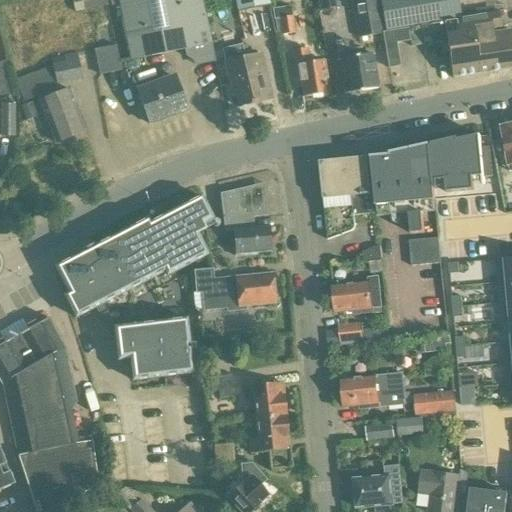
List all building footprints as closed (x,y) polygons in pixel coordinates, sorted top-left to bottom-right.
[(102,0),(78,0),(79,2),(81,13),(104,8),(102,0)] [(117,0),(130,60),(197,47),(198,53),(212,50),(202,0),(117,0)] [(266,0),(235,0),(237,12),(268,6),(266,0)] [(337,0),(316,0),(319,13),(339,9),(337,0)] [(350,0),(357,38),(380,34),(374,0),(350,0)] [(379,0),(384,31),(460,20),(460,18),(457,0),(379,0)] [(291,9),(272,11),(274,22),(279,21),(281,37),(296,35),(293,18),(292,18),(291,9)] [(335,35),(353,34),(352,11),(334,12),(335,35)] [(499,28),(497,13),(460,20),(384,31),(383,32),(388,68),(399,66),(395,44),(409,41),(409,40),(421,38),(421,39),(436,37),(436,41),(441,40),(441,36),(445,35),(451,79),(511,69),(511,55),(508,32),(491,35),(490,30),(499,28)] [(347,42),(334,44),(343,95),(377,90),(371,55),(364,56),(364,49),(348,52),(347,42)] [(240,46),(220,50),(230,97),(233,96),(236,109),(269,101),(258,56),(243,59),(240,46)] [(113,47),(93,51),(97,74),(117,71),(113,47)] [(305,50),(290,52),(296,89),(300,88),(302,99),(314,97),(314,100),(326,98),(325,95),(327,94),(322,62),(307,65),(305,50)] [(64,62),(51,65),(55,84),(81,79),(76,53),(63,56),(64,62)] [(185,112),(173,77),(137,90),(149,125),(185,112)] [(55,90),(38,97),(40,102),(38,102),(54,143),(84,131),(68,91),(57,95),(55,90)] [(34,102),(20,108),(25,122),(39,116),(34,102)] [(0,105),(0,125),(0,138),(13,138),(14,105),(0,105)] [(511,125),(501,128),(508,167),(511,165),(511,125)] [(489,148),(480,149),(479,137),(458,141),(457,139),(431,146),(431,148),(429,148),(432,181),(434,181),(434,183),(446,182),(447,192),(472,189),(471,180),(483,179),(491,178),(489,148)] [(390,157),(371,159),(376,208),(434,202),(429,146),(390,155),(390,157)] [(367,159),(319,163),(328,241),(352,232),(353,232),(354,231),(354,230),(355,230),(355,228),(354,217),(373,215),(367,159)] [(263,185),(219,195),(224,233),(233,232),(233,231),(253,229),(252,218),(266,217),(263,185)] [(164,272),(166,276),(207,255),(196,235),(205,230),(202,224),(212,219),(200,197),(149,224),(147,219),(95,247),(94,245),(81,252),(82,254),(80,255),(55,268),(68,294),(64,296),(75,318),(95,308),(111,339),(115,339),(118,361),(129,359),(132,381),(192,373),(189,349),(186,350),(185,344),(188,344),(185,320),(115,329),(102,304),(164,272)] [(422,214),(409,215),(411,235),(424,234),(422,214)] [(233,231),(233,232),(236,258),(255,256),(255,253),(269,252),(267,228),(253,229),(233,231)] [(438,239),(409,242),(411,267),(441,265),(438,239)] [(374,248),(360,253),(365,263),(381,262),(379,247),(374,248)] [(511,260),(496,262),(498,283),(511,282),(511,260)] [(458,275),(457,264),(449,265),(450,276),(458,275)] [(237,297),(223,299),(224,314),(243,312),(243,307),(274,304),(271,275),(235,279),(237,297)] [(368,284),(332,287),(335,313),(353,311),(353,315),(371,313),(371,309),(380,308),(377,279),(368,280),(368,284)] [(511,282),(498,283),(499,304),(511,302),(511,282)] [(461,307),(460,297),(451,297),(452,308),(461,307)] [(511,302),(499,304),(501,324),(511,323),(511,302)] [(462,318),(461,307),(452,308),(453,319),(462,318)] [(47,319),(0,345),(0,382),(1,385),(7,426),(17,458),(80,444),(70,411),(75,403),(64,350),(47,319)] [(511,323),(501,324),(503,344),(511,343),(511,323)] [(360,325),(337,327),(339,343),(362,341),(360,325)] [(465,348),(464,337),(455,338),(456,349),(465,348)] [(511,343),(503,344),(505,365),(511,364),(511,343)] [(466,358),(465,348),(456,349),(457,359),(466,358)] [(230,376),(205,378),(207,391),(218,390),(219,398),(231,398),(230,376)] [(375,378),(342,381),(344,408),(360,406),(360,409),(378,408),(377,404),(386,403),(386,407),(404,405),(401,376),(375,378)] [(468,389),(467,378),(459,379),(460,389),(468,389)] [(276,385),(243,388),(244,401),(253,400),(255,421),(285,418),(283,397),(277,397),(276,385)] [(454,393),(414,397),(416,417),(455,413),(454,393)] [(257,440),(248,441),(250,454),(268,452),(270,471),(290,469),(285,418),(255,421),(257,440)] [(422,421),(397,423),(398,436),(423,434),(422,421)] [(392,425),(366,428),(368,441),(394,438),(392,425)] [(6,449),(0,451),(0,461),(6,477),(0,479),(0,493),(1,496),(22,488),(6,449)] [(241,485),(227,498),(239,511),(250,511),(258,505),(258,504),(267,496),(259,487),(267,481),(251,464),(240,465),(242,485),(241,486),(241,485)] [(384,478),(354,481),(357,509),(375,508),(375,511),(389,511),(389,506),(402,505),(398,467),(383,468),(384,478)] [(422,474),(419,494),(430,495),(428,511),(453,511),(458,479),(422,474)] [(124,488),(116,496),(130,511),(151,511),(140,500),(137,503),(124,488)] [(471,491),(467,511),(503,511),(505,496),(471,491)]
